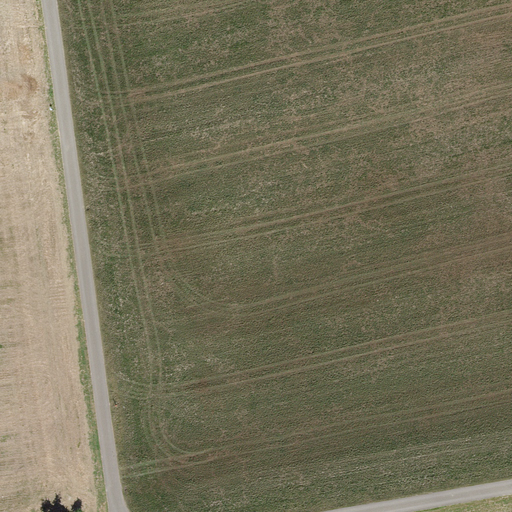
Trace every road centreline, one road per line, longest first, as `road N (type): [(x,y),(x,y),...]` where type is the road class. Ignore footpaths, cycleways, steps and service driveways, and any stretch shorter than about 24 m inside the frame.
road 1 (track): [(45,0),(128,511)]
road 2 (track): [(511,485),(362,511)]
